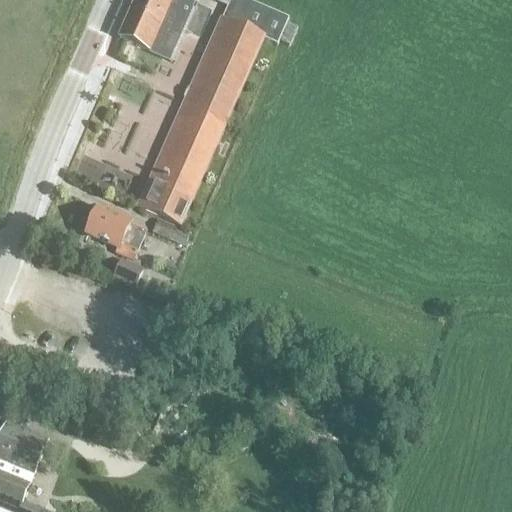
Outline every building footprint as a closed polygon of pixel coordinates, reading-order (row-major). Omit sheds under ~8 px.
[(136,0),(118,42),(170,65),(197,0),(136,0)] [(207,0),(228,9),(222,22),(139,211),(180,229),(263,41),(278,47),(289,21),(243,0),(207,0)] [(84,200),(93,192),(79,175),(70,183),(84,200)] [(148,234),(131,227),(132,224),(107,214),(106,217),(98,213),(87,238),(117,251),(115,256),(134,265),(148,234)] [(191,236),(159,221),(153,235),(185,250),(191,236)] [(135,292),(136,292),(144,273),(121,262),(112,282),(135,292)] [(0,445),(0,511),(2,511),(41,511),(23,504),(48,442),(8,426),(0,445)]
